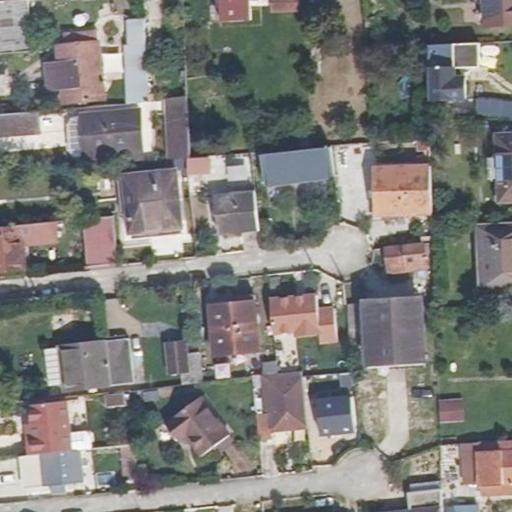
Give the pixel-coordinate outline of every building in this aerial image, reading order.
[(219,0),(220,23),(250,22),(249,9),(249,1),(256,1),(256,0),(219,0)] [(249,1),(249,9),(271,8),(271,0),(256,0),(256,1),(249,1)] [(301,9),(300,0),(271,0),(271,8),(271,10),(301,9)] [(511,0),(484,0),(486,26),(511,24),(511,0)] [(122,47),(124,105),(145,103),(142,46),(142,20),(127,19),(127,47),(122,47)] [(159,20),(142,20),(142,46),(159,45),(159,20)] [(106,94),(94,28),(63,33),(65,45),(56,46),(60,62),(47,64),(51,90),(63,89),(65,102),(106,94)] [(477,44),(425,46),(428,101),(464,100),(464,79),(454,80),(453,69),(463,68),(478,68),(477,44)] [(454,80),(464,79),(463,68),(453,69),(454,80)] [(511,96),(497,95),(496,115),(511,116),(511,96)] [(185,99),(162,101),(166,162),(178,161),(185,160),(187,160),(185,99)] [(80,116),(85,169),(144,164),(138,112),(80,116)] [(35,113),(0,115),(0,136),(37,132),(35,113)] [(511,135),(495,136),(499,201),(511,200),(511,135)] [(266,187),(333,178),(330,149),(263,158),(266,187)] [(180,177),(186,175),(185,160),(178,161),(180,177)] [(208,175),(208,164),(189,164),(189,176),(208,175)] [(431,216),(429,170),(374,172),(376,219),(431,216)] [(177,228),(171,174),(121,179),(127,233),(177,228)] [(219,236),(258,233),(253,194),(215,198),(219,236)] [(87,270),(115,267),(116,267),(112,219),(81,222),(87,270)] [(53,225),(0,230),(0,273),(19,272),(16,246),(54,242),(53,225)] [(511,226),(477,230),(480,289),(511,286),(511,226)] [(422,245),(385,248),(387,275),(424,269),(422,245)] [(313,295),(267,301),(272,334),(295,331),(295,336),(318,333),(319,342),(334,341),(330,308),(315,310),(313,295)] [(258,351),(252,303),(207,309),(213,357),(258,351)] [(365,344),(363,303),(349,304),(352,345),(365,344)] [(367,304),(368,365),(423,358),(422,303),(367,304)] [(58,350),(44,352),(49,388),(63,386),(64,393),(132,383),(126,340),(58,350)] [(186,386),(204,383),(199,341),(167,345),(170,374),(184,372),(186,386)] [(275,356),(260,358),(261,371),(277,369),(275,356)] [(273,429),(308,426),(303,373),(278,375),(262,377),(263,389),(265,413),(266,414),(269,413),(271,429),(273,429)] [(262,377),(252,378),(253,390),(263,389),(262,377)] [(144,393),(145,404),(160,402),(159,390),(144,393)] [(126,394),(106,396),(107,408),(127,406),(126,394)] [(228,436),(200,396),(163,422),(176,440),(182,435),(197,457),(228,436)] [(464,398),(440,398),(441,421),(465,420),(464,398)] [(26,432),(28,456),(69,451),(63,400),(28,403),(31,431),(26,432)] [(266,414),(265,413),(256,414),(259,437),(274,436),(273,429),(271,429),(269,413),(266,414)] [(355,446),(352,414),(320,417),(323,448),(355,446)] [(511,441),(478,443),(462,443),(463,464),(465,464),(479,464),(481,495),(481,496),(502,494),(502,486),(511,485),(511,441)] [(28,456),(22,456),(24,482),(79,476),(76,451),(69,451),(28,456)] [(122,452),(124,475),(136,474),(135,451),(122,452)] [(481,495),(479,464),(465,464),(466,485),(469,485),(469,487),(451,488),(452,502),(470,501),(470,495),(481,495)] [(441,511),(440,489),(409,493),(410,511),(402,511),(441,511)] [(481,511),(482,504),(448,502),(447,511),(481,511)]
